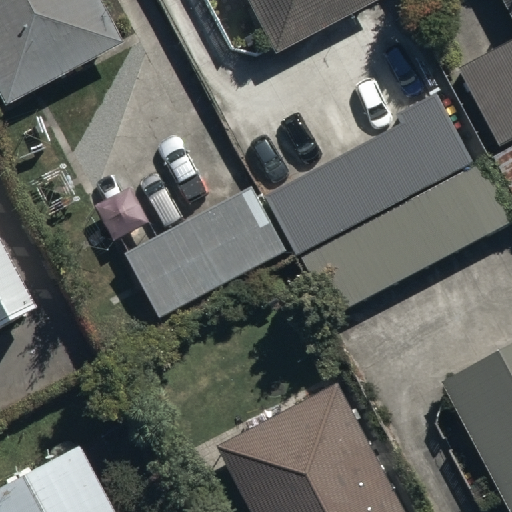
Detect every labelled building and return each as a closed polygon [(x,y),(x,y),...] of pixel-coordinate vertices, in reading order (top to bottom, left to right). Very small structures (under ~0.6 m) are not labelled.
[(0,0),(0,96),(1,99),(118,37),(98,0),(0,0)] [(362,0),(247,0),(272,48),(362,0)] [(511,0),(507,0),(511,9),(511,33),(461,59),(503,143),(492,149),(511,187),(511,0)] [(302,249),(479,162),(440,90),(393,116),(397,122),(264,193),(296,252),(302,249)] [(283,248),(249,184),(126,248),(159,312),(283,248)] [(0,311),(33,294),(0,234),(0,311)] [(511,340),(445,376),(511,503),(511,340)] [(405,511),(335,379),(217,441),(255,511),(405,511)] [(115,511),(73,430),(0,467),(0,511),(115,511)]
